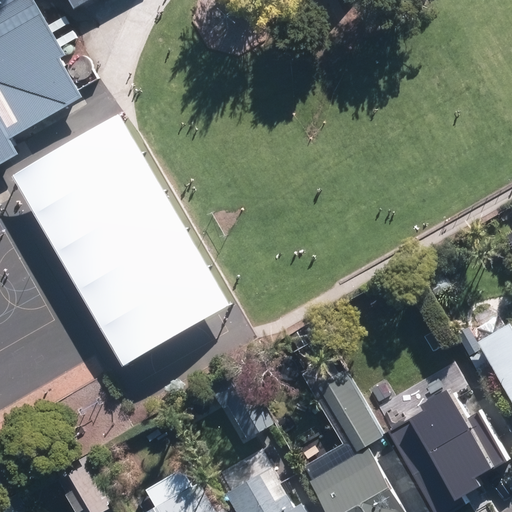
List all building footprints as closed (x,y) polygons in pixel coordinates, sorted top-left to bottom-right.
[(0,0),(0,164),(19,153),(10,138),(83,95),(61,58),(66,55),(33,0),(0,0)] [(67,0),(73,10),(91,0),(67,0)] [(511,0),(448,0),(450,3),(454,0),(471,0),(497,44),(479,54),(496,84),(511,74),(511,0)] [(16,178),(122,360),(227,300),(121,117),(16,178)] [(450,283),(433,254),(417,262),(435,292),(450,283)] [(306,289),(269,311),(280,329),(317,308),(306,289)] [(511,326),(510,322),(477,341),(511,402),(511,326)] [(356,450),(382,435),(344,370),(338,374),(315,335),(293,348),(315,386),(318,384),(356,450)] [(243,438),(271,422),(239,365),(205,384),(219,407),(225,405),(243,438)] [(421,404),(425,410),(388,431),(434,511),(443,511),(481,491),(474,479),(492,469),(446,389),(421,404)] [(406,511),(368,447),(310,480),(328,511),(406,511)] [(121,497),(94,449),(74,460),(79,468),(60,478),(78,511),(99,511),(109,507),(107,505),(121,497)] [(224,511),(222,507),(213,511),(197,485),(193,487),(182,469),(147,490),(157,508),(149,511),(224,511)] [(308,511),(302,500),(294,504),(286,491),(276,497),(261,471),(226,492),(237,511),(308,511)]
